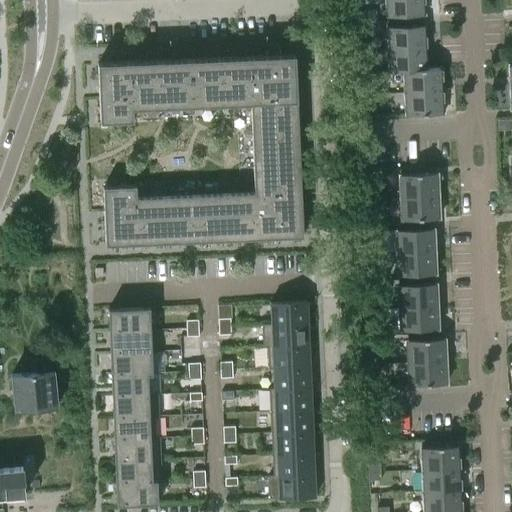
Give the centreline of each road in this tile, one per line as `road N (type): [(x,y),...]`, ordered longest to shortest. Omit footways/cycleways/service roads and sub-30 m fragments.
road 1 (residential): [(492,511),(471,0)]
road 2 (residential): [(329,284),(315,24),(297,4)]
road 3 (residential): [(297,4),(41,18)]
road 4 (residential): [(329,284),(87,294)]
road 5 (residential): [(337,511),(329,284)]
road 6 (residential): [(0,173),(32,80),(41,18)]
